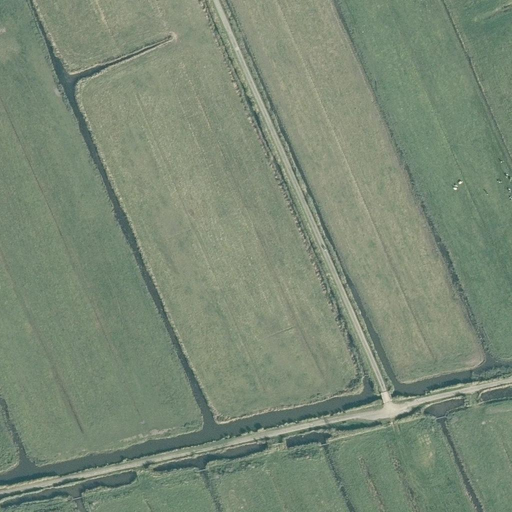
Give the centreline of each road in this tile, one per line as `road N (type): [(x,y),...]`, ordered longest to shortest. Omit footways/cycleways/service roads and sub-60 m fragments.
road 1 (unclassified): [(214,0),(392,411)]
road 2 (unclassified): [(0,493),(392,411)]
road 3 (unclassified): [(392,411),(511,380)]
